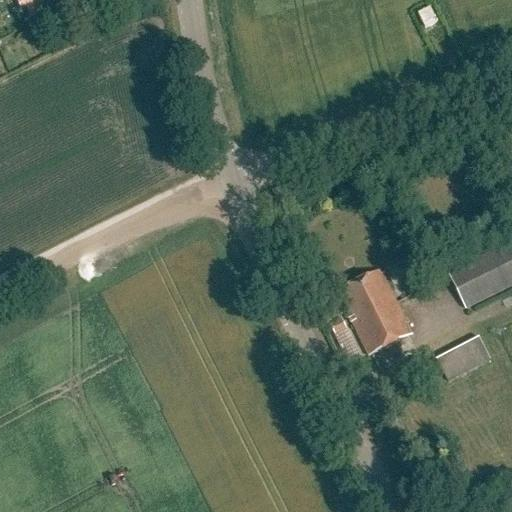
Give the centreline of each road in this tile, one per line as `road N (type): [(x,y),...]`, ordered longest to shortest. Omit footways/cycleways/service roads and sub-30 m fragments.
road 1 (tertiary): [(392,511),(231,177)]
road 2 (unclassified): [(231,177),(511,59)]
road 3 (track): [(231,177),(0,294)]
road 4 (tertiary): [(231,177),(191,0)]
